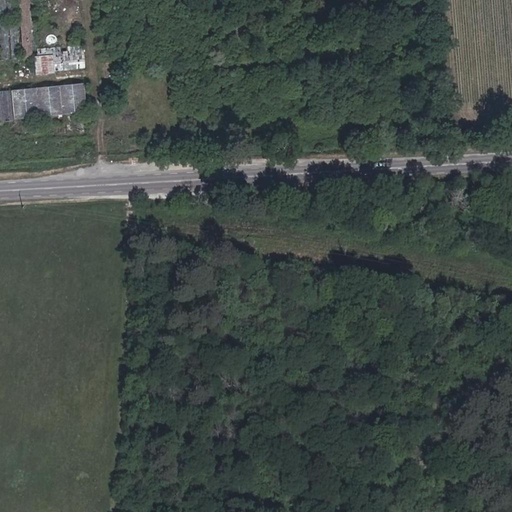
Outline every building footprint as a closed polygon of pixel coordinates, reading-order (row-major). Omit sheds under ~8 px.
[(10,69),(6,0),(0,0),(0,18),(3,69),(10,69)] [(21,68),(17,0),(9,0),(13,69),(21,68)] [(29,0),(21,0),(26,67),(34,67),(33,59),(31,21),(30,14),(29,0)] [(37,14),(36,0),(29,0),(30,14),(37,14)] [(40,58),(38,21),(31,21),(33,59),(40,58)] [(87,78),(85,55),(70,56),(71,66),(63,66),(63,57),(40,59),(41,66),(56,64),(57,80),(87,78)] [(57,80),(56,64),(41,66),(36,66),(38,84),(57,83),(57,80)] [(89,122),(86,93),(14,100),(17,129),(89,122)] [(0,132),(16,131),(13,100),(0,101),(0,132)]
